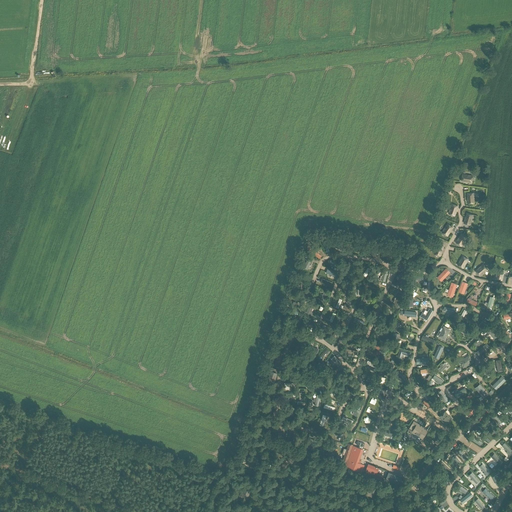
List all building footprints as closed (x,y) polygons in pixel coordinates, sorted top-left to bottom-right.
[(462,173),(461,183),(465,184),(465,183),(467,183),(467,182),(472,183),(472,181),(474,182),(475,177),(473,177),(473,175),(462,173)] [(474,192),(467,192),(467,203),(475,203),(474,192)] [(452,203),(448,213),(456,216),(459,205),(452,203)] [(467,212),(463,223),(471,225),(474,214),(467,212)] [(448,222),(442,232),(447,235),(453,226),(448,222)] [(461,233),(455,242),(461,247),(468,237),(461,233)] [(438,243),(434,254),(440,256),(444,245),(438,243)] [(313,248),(310,251),(319,258),(321,255),(313,248)] [(463,255),(457,264),(464,268),(469,258),(463,255)] [(308,258),(303,267),(307,269),(311,259),(308,258)] [(480,276),(489,269),(484,263),(476,270),(480,276)] [(368,267),(363,275),(366,277),(371,269),(368,267)] [(498,267),(496,279),(503,280),(505,268),(498,267)] [(446,268),(438,277),(442,281),(451,272),(446,268)] [(322,278),(320,282),(331,286),(333,282),(322,278)] [(297,279),(294,281),(299,290),(302,288),(297,279)] [(463,281),(459,292),(465,294),(468,283),(463,281)] [(449,290),(448,292),(449,293),(453,294),(456,283),(451,282),(450,284),(451,285),(450,290),(449,290)] [(506,302),(509,291),(505,289),(501,301),(506,302)] [(398,294),(395,303),(399,305),(400,302),(402,302),(403,300),(401,299),(403,296),(398,294)] [(422,313),(420,316),(424,318),(423,321),(426,323),(433,310),(430,308),(426,315),(422,313)] [(492,325),(487,330),(494,338),(499,334),(492,325)] [(444,327),(438,336),(445,339),(450,330),(444,327)] [(279,336),(277,340),(283,342),(281,345),(285,347),(288,340),(279,336)] [(374,341),(371,345),(378,349),(375,354),(379,356),(384,347),(374,341)] [(482,355),(490,347),(487,344),(485,345),(485,346),(481,349),(479,351),(482,355)] [(315,348),(310,358),(313,360),(319,349),(315,348)] [(326,348),(320,355),(322,358),(326,353),(327,354),(329,351),(326,348)] [(400,349),(397,358),(401,359),(403,354),(410,356),(411,352),(400,349)] [(275,350),(273,354),(277,355),(274,364),(279,366),(283,353),(275,350)] [(469,355),(460,361),(463,367),(472,361),(469,355)] [(442,358),(437,364),(440,367),(445,362),(442,358)] [(271,371),(268,380),(274,383),(277,374),(271,371)] [(401,371),(398,374),(400,377),(399,378),(404,383),(405,382),(405,383),(409,380),(401,371)] [(430,381),(433,377),(438,379),(440,376),(432,372),(429,377),(427,380),(430,381)] [(502,376),(493,385),(497,389),(506,380),(502,376)] [(467,411),(465,413),(466,413),(465,414),(466,415),(467,414),(469,417),(479,408),(475,404),(474,403),(466,411),(467,411)] [(445,411),(440,416),(447,424),(452,419),(445,411)] [(323,414),(319,425),(323,426),(325,419),(327,419),(328,416),(323,414)] [(494,414),(491,416),(499,424),(502,422),(494,414)] [(487,418),(479,426),(482,429),(490,421),(487,418)] [(414,421),(408,429),(411,431),(410,433),(411,433),(412,432),(422,438),(428,429),(414,421)] [(271,424),(266,430),(268,432),(274,426),(271,424)] [(472,436),(470,439),(480,445),(482,442),(472,436)] [(310,443),(308,448),(313,450),(317,441),(313,439),(311,443),(310,443)] [(325,442),(320,450),(323,452),(328,444),(325,442)] [(504,443),(502,445),(507,451),(506,452),(508,454),(511,450),(504,443)] [(349,444),(343,460),(347,462),(345,467),(361,473),(364,464),(360,463),(361,461),(358,460),(362,448),(353,445),(349,444)] [(460,449),(457,452),(465,460),(468,457),(460,449)] [(286,454),(281,466),(285,468),(288,461),(292,462),(294,457),(286,454)] [(494,454),(491,457),(499,465),(502,462),(494,454)] [(454,455),(452,457),(459,465),(461,463),(454,455)] [(250,457),(247,466),(254,468),(258,460),(250,457)] [(442,462),(439,465),(448,473),(451,470),(442,462)] [(366,471),(365,474),(381,480),(383,476),(377,473),(379,468),(368,464),(365,471),(366,471)] [(482,464),(479,466),(487,474),(490,472),(482,464)] [(471,473),(469,475),(476,483),(479,481),(471,473)] [(498,474),(493,477),(496,484),(502,481),(498,474)] [(422,483),(420,487),(430,493),(432,489),(422,483)] [(367,484),(363,493),(368,495),(372,487),(367,484)] [(459,485),(457,488),(465,493),(467,490),(459,485)] [(239,495),(239,497),(241,498),(241,496),(244,497),(246,494),(248,496),(251,491),(243,487),(239,495)] [(485,488),(482,491),(491,499),(494,496),(485,488)] [(470,492),(460,500),(463,503),(473,495),(470,492)] [(478,498),(475,501),(482,509),(485,506),(478,498)]
